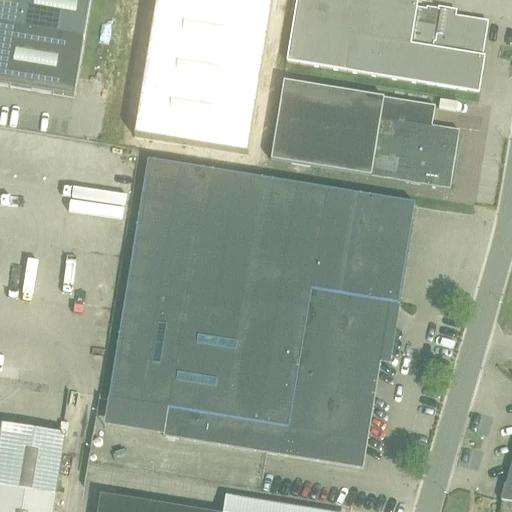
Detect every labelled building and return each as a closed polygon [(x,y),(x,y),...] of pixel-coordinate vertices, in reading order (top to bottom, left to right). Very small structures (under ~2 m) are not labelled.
[(0,0),(0,86),(74,99),(90,0),(0,0)] [(417,8),(418,0),(296,0),(286,63),(479,94),(485,57),(481,57),(486,24),(448,18),(450,10),(438,8),(438,11),(417,8)] [(435,108),(384,99),(284,83),(271,161),(450,191),(459,132),(432,127),(435,108)] [(148,162),(109,399),(169,409),(164,437),(362,469),(389,303),(397,305),(414,205),(148,162)] [(0,511),(53,511),(65,436),(0,425),(0,511)] [(511,511),(511,460),(501,500),(501,502),(502,502),(499,511),(511,511)] [(201,511),(100,495),(97,511),(201,511)]
